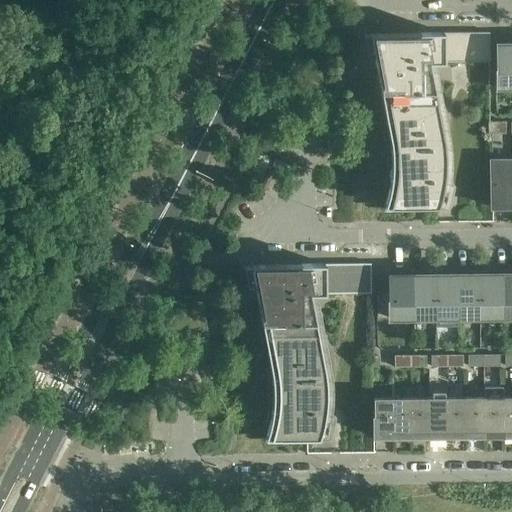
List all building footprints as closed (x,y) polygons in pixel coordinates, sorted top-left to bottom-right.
[(443,141),(429,63),(490,62),(489,32),(369,33),(369,35),(389,138),(390,144),(390,150),(391,159),(391,165),(390,173),(390,179),(389,185),(388,193),(386,201),(383,209),(437,208),(439,203),(440,200),(441,195),(443,189),(444,182),(444,177),(445,171),(445,168),(445,163),(445,157),(445,152),(444,146),(443,141)] [(511,87),(511,45),(498,45),(498,87),(511,87)] [(497,133),(496,122),(488,122),(488,133),(497,133)] [(505,133),(505,122),(496,122),(497,133),(505,133)] [(511,207),(511,185),(511,162),(492,162),(492,207),(511,207)] [(324,370),(310,294),(371,293),(370,263),(250,264),(257,300),(270,370),(271,375),(272,381),(272,387),(272,390),(272,396),(272,399),(272,404),(271,410),(270,416),(269,422),(269,424),(267,432),(265,437),(265,440),(319,439),(320,434),(322,429),(323,423),(324,421),(325,414),(326,409),(326,403),(327,398),(327,392),(326,387),(326,384),(326,378),(325,376),(324,370)] [(414,318),(413,274),(390,274),(391,318),(414,318)] [(436,318),(435,277),(435,274),(413,274),(414,318),(436,318)] [(458,318),(457,274),(435,274),(435,277),(436,318),(458,318)] [(479,317),(479,277),(479,274),(457,274),(458,318),(479,317)] [(502,317),(501,274),(479,274),(479,277),(479,317),(502,317)] [(511,317),(511,274),(501,274),(502,317),(511,317)] [(378,367),(378,356),(370,356),(370,367),(378,367)] [(503,435),(502,396),(484,397),(484,437),(497,437),(497,435),(503,435)] [(511,437),(511,396),(502,396),(503,435),(509,435),(509,437),(511,437)] [(411,438),(410,397),(392,398),(393,436),(399,436),(399,438),(411,438)] [(429,435),(429,397),(410,397),(411,438),(423,438),(423,435),(429,435)] [(447,438),(447,397),(429,397),(429,435),(435,435),(435,438),(447,438)] [(466,435),(465,397),(447,397),(447,438),(459,438),(459,435),(466,435)] [(484,437),(484,397),(465,397),(466,435),(472,435),(472,438),(484,437)] [(393,436),(392,398),(373,398),(373,439),(386,438),(386,436),(393,436)]
